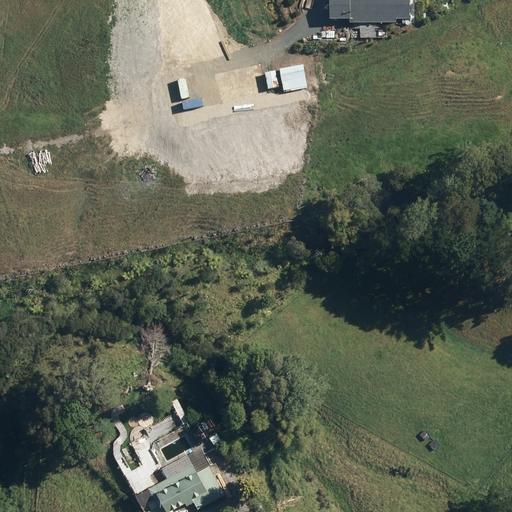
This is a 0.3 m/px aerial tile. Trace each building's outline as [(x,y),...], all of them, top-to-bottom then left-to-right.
[(311,0),(302,0),(300,13),(309,15),(311,0)] [(326,0),(327,22),(347,22),(347,25),(395,24),(395,21),(408,20),(407,0),(326,0)] [(217,435),(208,440),(213,450),(222,445),(217,435)] [(227,463),(218,467),(225,479),(233,475),(227,463)] [(148,511),(177,511),(192,504),(196,511),(224,496),(208,467),(195,474),(190,467),(146,491),(156,508),(148,511)]
